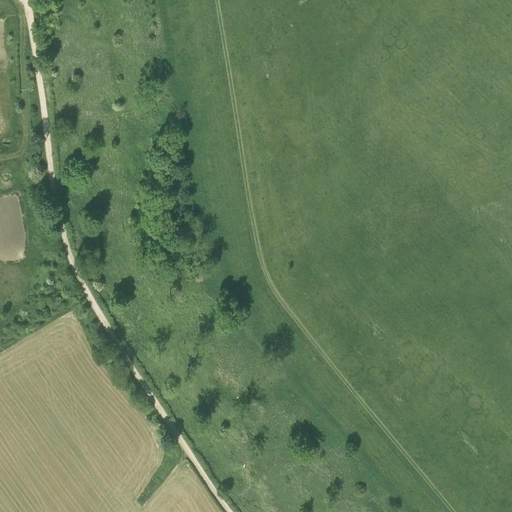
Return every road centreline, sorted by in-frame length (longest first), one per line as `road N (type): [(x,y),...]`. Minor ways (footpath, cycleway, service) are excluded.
road 1 (track): [(449,511),(263,281),(215,0)]
road 2 (track): [(229,511),(78,274),(54,196),(26,0)]
